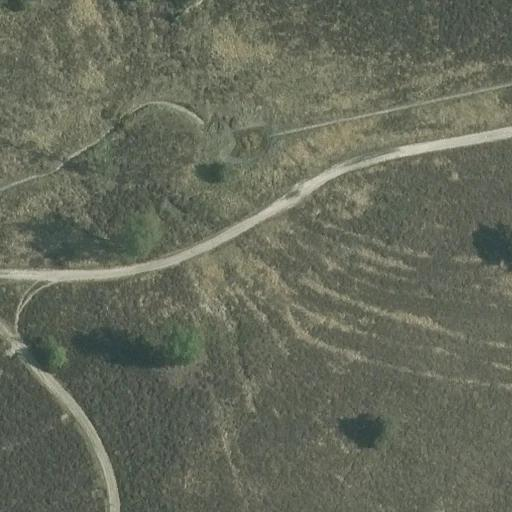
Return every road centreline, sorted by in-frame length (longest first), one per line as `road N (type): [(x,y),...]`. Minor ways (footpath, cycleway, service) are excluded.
road 1 (track): [(511,130),(370,156),(155,264),(0,279)]
road 2 (track): [(0,329),(84,418),(112,477),(112,511)]
